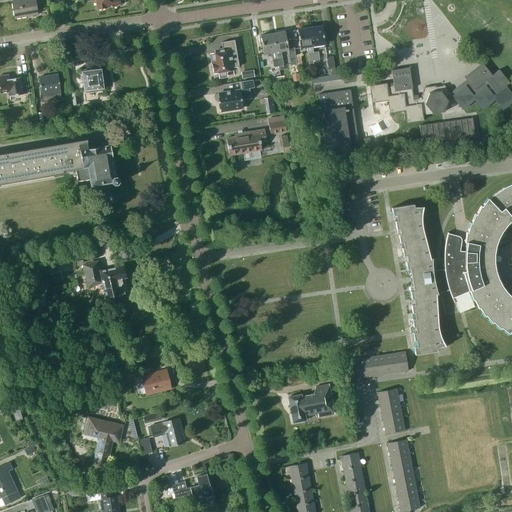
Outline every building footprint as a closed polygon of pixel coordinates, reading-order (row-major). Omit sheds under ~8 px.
[(14,0),(14,1),(10,2),(14,19),(38,15),(34,0),(14,0)] [(91,0),(91,1),(94,0),(96,9),(116,6),(116,5),(121,4),(120,0),(91,0)] [(309,28),(312,46),(324,44),(321,26),(309,28)] [(312,46),(309,28),(296,29),(299,48),(312,46)] [(285,31),(272,33),(275,52),(276,58),(277,60),(282,59),(281,51),(281,50),(284,50),(288,49),(286,40),(285,36),(285,31)] [(270,52),(275,52),(272,33),(260,35),(263,54),(270,52)] [(238,67),(234,39),(220,42),(221,49),(218,49),(218,52),(210,54),(213,73),(218,72),(219,77),(226,76),(225,71),(232,70),(232,68),(238,67)] [(334,68),(332,56),(326,57),(328,69),(334,68)] [(491,76),(481,63),(463,77),(466,81),(450,94),(444,86),(424,89),(420,97),(418,98),(417,95),(412,96),(411,89),(412,89),(409,67),(391,70),(393,83),(386,84),(386,83),(369,85),(371,102),(387,100),(389,112),(404,110),(406,122),(422,120),(421,115),(443,112),(448,100),(452,97),(462,109),(474,100),(481,109),(494,100),(502,110),(511,101),(511,96),(504,87),(509,83),(499,70),(491,76)] [(102,88),(100,69),(81,71),(83,90),(102,88)] [(254,77),(253,70),(241,72),(242,79),(254,77)] [(57,74),(38,77),(41,94),(42,101),(61,98),(60,91),(57,74)] [(9,79),(8,75),(0,76),(0,94),(8,93),(9,96),(29,93),(26,78),(20,78),(20,77),(9,79)] [(254,88),(252,80),(240,82),(241,89),(218,93),(218,94),(217,95),(216,96),(216,98),(216,99),(217,100),(219,101),(221,111),(241,108),(240,100),(250,98),(249,89),(254,88)] [(358,143),(350,89),(318,94),(320,110),(318,110),(325,153),(350,149),(349,145),(358,143)] [(80,105),(79,92),(71,92),(72,105),(80,105)] [(46,124),(44,112),(38,113),(40,125),(46,124)] [(285,131),(283,117),(267,119),(270,134),(285,131)] [(37,129),(36,118),(25,120),(27,130),(37,129)] [(474,138),(471,119),(419,127),(422,146),(474,138)] [(266,141),(264,130),(233,134),(234,137),(225,138),(228,155),(260,150),(259,142),(266,141)] [(289,152),(286,133),(280,134),(282,144),(284,153),(289,152)] [(88,148),(86,139),(0,154),(0,184),(63,173),(63,170),(74,168),(77,181),(89,179),(90,185),(97,184),(98,189),(108,187),(107,183),(111,182),(111,183),(114,184),(116,184),(118,181),(118,179),(115,176),(114,176),(113,169),(115,169),(114,160),(111,160),(111,157),(110,145),(106,146),(105,142),(102,143),(102,146),(100,147),(99,146),(88,148)] [(338,168),(336,159),(329,160),(331,169),(338,168)] [(350,220),(344,175),(331,177),(338,222),(350,220)] [(443,258),(444,269),(444,272),(444,274),(445,277),(445,280),(446,282),(447,285),(447,287),(448,290),(449,293),(454,303),(454,302),(452,298),(469,291),(472,300),(473,300),(478,308),(479,308),(484,316),(485,315),(492,323),(493,322),(500,328),(501,328),(508,333),(509,332),(511,326),(511,297),(509,295),(504,288),(503,288),(499,280),(495,272),(494,263),(494,254),(495,245),(499,237),(503,229),(509,222),(511,219),(511,183),(503,188),(495,193),(488,199),(487,198),(481,206),(480,206),(475,214),(474,214),(470,223),(469,223),(467,232),(465,232),(464,243),(465,243),(465,246),(465,247),(464,251),(459,251),(461,241),(461,240),(460,239),(460,238),(459,237),(458,236),(447,233),(447,232),(446,234),(444,246),(443,258)] [(432,271),(431,262),(431,258),(429,258),(422,231),(421,226),(421,222),(421,217),(421,213),(422,207),(421,208),(413,207),(413,204),(391,208),(392,216),(394,216),(396,229),(397,229),(399,243),(400,242),(403,256),(404,256),(406,269),(407,269),(411,291),(410,291),(412,305),(410,305),(413,318),(411,319),(413,332),(412,332),(414,346),(413,346),(414,354),(437,351),(436,348),(444,345),(444,346),(445,345),(442,340),(440,336),(439,331),(438,327),(437,322),(435,295),(437,294),(437,293),(448,290),(447,287),(447,285),(446,282),(445,280),(445,277),(444,274),(444,272),(444,269),(432,271)] [(63,264),(61,257),(54,259),(56,266),(63,264)] [(99,270),(97,261),(82,265),(87,286),(101,283),(105,298),(124,294),(123,289),(121,288),(120,285),(122,283),(121,279),(126,277),(123,265),(99,270)] [(391,354),(393,373),(407,371),(404,352),(391,354)] [(393,373),(391,354),(377,356),(380,375),(393,373)] [(366,377),(380,375),(377,356),(363,358),(366,377)] [(366,377),(363,358),(349,360),(352,379),(366,377)] [(170,388),(166,370),(141,376),(146,394),(170,388)] [(337,412),(332,383),(312,387),(313,394),(300,396),(300,395),(287,397),(292,423),(305,420),(304,416),(317,413),(318,416),(337,412)] [(376,393),(379,406),(398,403),(395,389),(376,393)] [(20,408),(18,402),(8,405),(9,411),(20,408)] [(401,416),(398,403),(379,406),(382,420),(401,416)] [(401,416),(382,420),(385,434),(403,430),(401,416)] [(123,425),(87,417),(84,432),(99,435),(92,465),(106,468),(113,438),(119,439),(123,425)] [(184,443),(178,418),(149,425),(152,437),(165,434),(168,447),(184,443)] [(387,443),(389,457),(408,453),(405,440),(387,443)] [(35,451),(33,445),(24,449),(27,455),(35,451)] [(342,469),(359,465),(356,452),(340,456),(342,469)] [(411,467),(408,453),(389,457),(392,471),(411,467)] [(12,469),(9,462),(0,465),(0,497),(4,505),(20,498),(17,490),(8,471),(9,470),(12,469)] [(288,466),(290,479),(307,476),(304,463),(288,466)] [(359,465),(342,469),(345,481),(361,478),(359,465)] [(392,471),(395,484),(413,481),(411,467),(392,471)] [(212,496),(206,474),(196,477),(198,485),(189,487),(186,488),(184,481),(171,484),(174,498),(191,494),(194,506),(207,503),(206,497),(212,496)] [(290,479),(293,492),(309,488),(307,476),(290,479)] [(345,481),(347,494),(364,491),(361,478),(345,481)] [(397,498),(416,494),(413,481),(395,484),(397,498)] [(312,501),(309,488),(293,492),(295,504),(312,501)] [(111,497),(110,491),(85,494),(86,501),(101,499),(103,511),(99,511),(98,511),(118,511),(116,496),(111,497)] [(350,507),(366,504),(364,491),(347,494),(350,507)] [(46,511),(49,511),(53,509),(47,494),(31,501),(35,509),(28,511),(46,511)] [(419,508),(416,494),(397,498),(400,511),(419,508)] [(313,511),(312,501),(295,504),(296,511),(313,511)]
